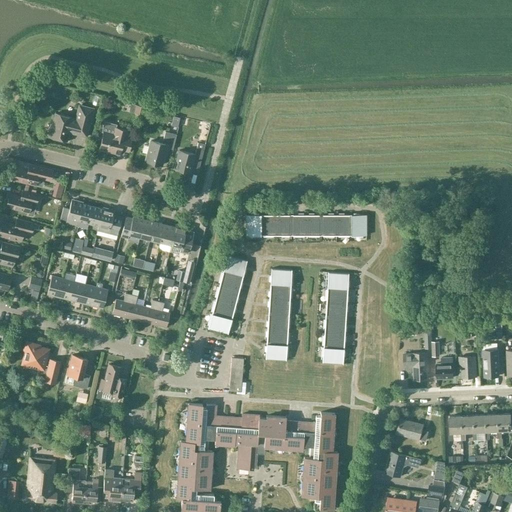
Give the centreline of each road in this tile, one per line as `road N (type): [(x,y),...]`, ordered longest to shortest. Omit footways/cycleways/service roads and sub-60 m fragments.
road 1 (residential): [(359,511),(390,401),(511,392)]
road 2 (residential): [(0,149),(203,198)]
road 3 (residential): [(188,382),(168,379),(150,356),(92,332),(0,305)]
